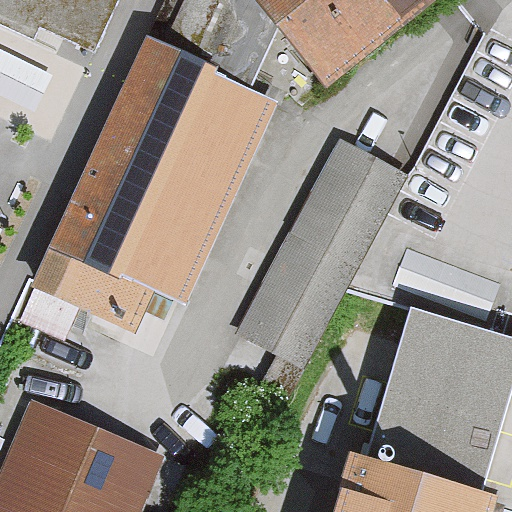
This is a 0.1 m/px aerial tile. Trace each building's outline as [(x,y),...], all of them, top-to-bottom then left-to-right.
[(0,0),(0,27),(30,41),(38,25),(92,51),(115,0),(0,0)] [(242,87),(271,22),(323,89),(438,0),(163,0),(29,287),(34,290),(21,320),(62,339),(75,310),(133,336),(154,289),(190,305),(280,103),(242,87)] [(302,371),(406,177),(340,142),(236,337),(302,371)] [(487,511),(492,498),(480,495),(511,383),(511,340),(409,311),(365,462),(348,457),(332,511),(487,511)] [(138,511),(159,461),(25,408),(0,470),(0,511),(138,511)]
